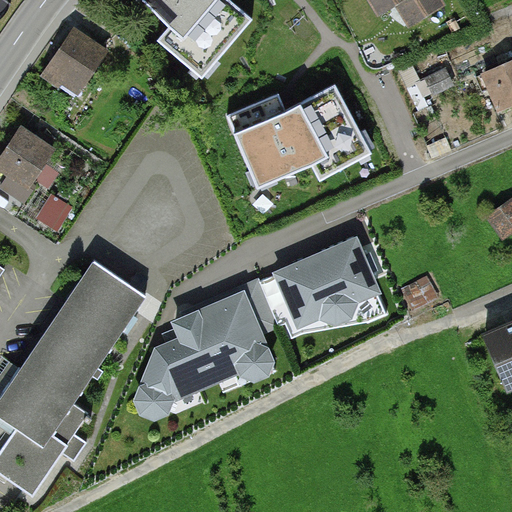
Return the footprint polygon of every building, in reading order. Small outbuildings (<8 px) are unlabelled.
[(143,0),(169,26),(156,40),(191,68),(206,51),(219,60),(252,19),(230,0),(143,0)] [(371,0),(380,14),(403,0),(414,0),(424,16),(442,5),(438,0),(371,0)] [(348,13),(352,32),(365,29),(361,10),(348,13)] [(105,53),(70,29),(37,76),(72,100),(105,53)] [(511,56),(473,75),(492,115),(511,106),(511,56)] [(451,84),(445,72),(429,80),(435,91),(451,84)] [(361,131),(335,85),(286,110),(279,94),(227,115),(258,186),(311,164),(320,180),(358,159),(348,137),(361,131)] [(30,189),(56,151),(21,127),(0,158),(0,168),(9,175),(30,189)] [(30,189),(9,175),(5,181),(0,188),(25,205),(34,191),(30,189)] [(66,226),(76,197),(53,189),(43,218),(66,226)] [(511,208),(507,201),(482,217),(500,243),(511,235),(511,208)] [(368,326),(387,317),(357,242),(260,285),(279,330),(286,327),(293,341),(303,337),(368,326)] [(63,453),(75,461),(86,444),(75,436),(90,415),(75,405),(149,298),(97,263),(75,295),(27,364),(0,403),(0,417),(18,430),(0,456),(0,472),(33,495),(63,453)] [(275,367),(245,296),(172,327),(177,342),(155,352),(133,405),(139,420),(154,426),(169,420),(174,406),(239,381),(255,388),(270,381),(275,367)] [(511,318),(471,336),(497,395),(511,388),(511,318)]
